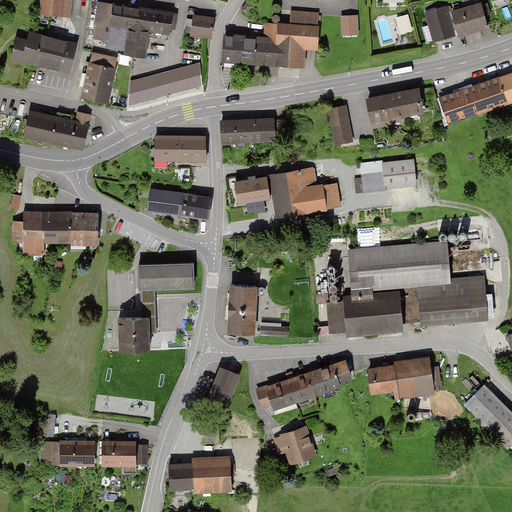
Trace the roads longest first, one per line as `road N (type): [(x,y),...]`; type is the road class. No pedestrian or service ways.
road 1 (primary): [(511,47),(443,67),(216,106)]
road 2 (track): [(349,202),(438,202),(488,214),(506,256),(506,288),(503,311),(477,353)]
road 3 (residential): [(439,342),(238,354),(207,347)]
road 4 (unclassified): [(154,511),(163,457),(207,347)]
road 5 (unclassified): [(212,246),(90,196),(78,182),(76,160)]
road 6 (residential): [(0,89),(99,112),(120,141)]
